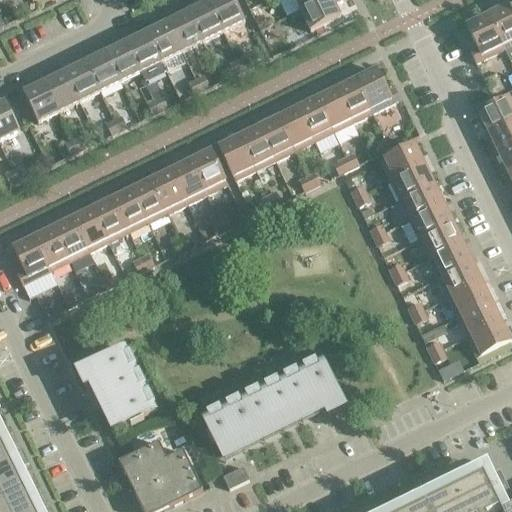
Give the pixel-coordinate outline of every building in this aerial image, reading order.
[(223,35),(206,0),(197,4),(200,9),(188,15),(202,45),(223,35)] [(216,0),(206,0),(223,35),(244,24),(232,0),(217,0),(216,1),(216,0)] [(293,0),(300,13),(326,0),(293,0)] [(347,1),(347,0),(326,0),(300,13),(310,34),(340,20),(334,7),(347,1)] [(511,48),(511,20),(506,9),(487,18),(504,53),(511,48)] [(202,45),(188,15),(176,21),(173,16),(165,20),(182,55),(202,45)] [(504,53),(487,18),(466,28),(477,51),(470,55),(476,67),(504,53)] [(263,19),(255,23),(260,33),(268,29),(263,19)] [(182,55),(165,20),(156,24),(159,29),(146,35),(161,65),(182,55)] [(161,65),(146,35),(134,41),(132,36),(124,40),(141,75),(161,65)] [(141,75),(124,40),(115,45),(117,49),(105,55),(120,85),(141,75)] [(120,85),(105,55),(93,61),(91,56),(83,60),(100,95),(120,85)] [(244,59),(236,63),(242,74),(250,71),(244,59)] [(100,95),(83,60),(74,65),(76,69),(64,75),(79,105),(100,95)] [(242,74),(236,63),(229,67),(234,78),(242,74)] [(376,73),(355,83),(372,117),(400,103),(395,92),(387,95),(376,73)] [(79,105),(64,75),(52,81),(50,76),(42,81),(59,115),(79,105)] [(203,79),(195,83),(201,94),(209,91),(203,79)] [(59,115),(42,81),(33,85),(35,89),(23,96),(37,126),(59,115)] [(201,94),(195,83),(188,87),(194,98),(201,94)] [(372,117),(355,83),(336,92),(353,127),(372,117)] [(353,127),(336,92),(317,102),(333,136),(353,127)] [(162,99),(154,103),(160,115),(168,111),(162,99)] [(511,125),(511,99),(478,116),(488,137),(511,125)] [(0,144),(20,135),(2,100),(0,100),(0,144)] [(333,136),(317,102),(297,111),(314,146),(333,136)] [(160,115),(154,103),(146,107),(152,118),(160,115)] [(314,146),(297,111),(278,121),(295,155),(314,146)] [(121,119),(113,123),(119,135),(127,131),(121,119)] [(295,155),(278,121),(258,130),(275,165),(295,155)] [(119,135),(113,123),(106,127),(111,138),(119,135)] [(511,149),(511,125),(488,137),(498,156),(511,149)] [(275,165),(258,130),(239,140),(256,174),(275,165)] [(80,140),(72,143),(78,155),(86,151),(80,140)] [(256,174),(239,140),(218,150),(235,184),(256,174)] [(376,146),(381,157),(390,153),(384,142),(376,146)] [(78,155),(72,143),(65,147),(70,159),(78,155)] [(380,165),(390,185),(424,168),(414,148),(380,165)] [(511,173),(511,149),(498,156),(507,176),(511,173)] [(210,154),(190,164),(206,199),(227,189),(210,154)] [(353,157),(345,161),(351,172),(359,168),(353,157)] [(351,172),(345,161),(337,165),(343,176),(351,172)] [(206,199),(190,164),(170,174),(187,208),(206,199)] [(434,188),(424,168),(390,185),(400,205),(434,188)] [(20,169),(12,173),(18,184),(25,181),(20,169)] [(18,184),(12,173),(4,177),(10,188),(18,184)] [(187,208),(170,174),(151,183),(168,218),(187,208)] [(314,176),(306,180),(312,191),(320,187),(314,176)] [(312,191),(306,180),(299,184),(304,195),(312,191)] [(350,180),(345,183),(348,190),(353,188),(350,180)] [(168,218),(151,183),(131,193),(148,227),(168,218)] [(443,207),(434,188),(400,205),(409,224),(443,207)] [(362,189),(351,195),(354,203),(366,197),(362,189)] [(148,227),(131,193),(112,203),(128,237),(148,227)] [(275,195),(268,199),(273,210),(281,207),(275,195)] [(370,205),(366,197),(354,203),(358,211),(370,205)] [(273,210),(268,199),(260,203),(265,214),(273,210)] [(128,237),(112,203),(92,212),(109,247),(128,237)] [(453,227),(443,207),(409,224),(419,243),(453,227)] [(370,211),(362,216),(365,222),(373,218),(370,211)] [(109,247),(92,212),(73,222),(89,256),(109,247)] [(226,220),(218,223),(224,235),(232,231),(226,220)] [(89,256),(73,222),(53,231),(70,266),(89,256)] [(224,235),(218,223),(210,227),(216,239),(224,235)] [(463,246),(453,227),(419,243),(428,263),(463,246)] [(381,228),(370,234),(373,242),(385,236),(381,228)] [(70,266),(53,231),(34,241),(51,275),(70,266)] [(389,244),(385,236),(373,242),(377,250),(389,244)] [(187,238),(179,242),(185,254),(193,250),(187,238)] [(51,275),(34,241),(13,251),(24,273),(17,277),(23,289),(51,275)] [(185,254),(179,242),(172,246),(177,258),(185,254)] [(472,266),(463,246),(428,263),(438,283),(472,266)] [(148,258),(140,261),(146,273),(154,269),(148,258)] [(146,273),(140,261),(133,265),(138,277),(146,273)] [(482,285),(472,266),(438,283),(448,302),(482,285)] [(400,267),(389,273),(392,281),(404,275),(400,267)] [(408,283),(404,275),(392,281),(396,289),(408,283)] [(109,277),(101,281),(107,292),(115,288),(109,277)] [(107,292),(101,281),(93,284),(99,296),(107,292)] [(491,305),(482,285),(448,302),(457,322),(491,305)] [(63,300),(68,311),(76,307),(71,296),(63,300)] [(501,324),(491,305),(457,322),(467,341),(501,324)] [(419,306),(408,312),(412,320),(423,314),(419,306)] [(427,322),(423,314),(412,320),(415,328),(427,322)] [(511,345),(501,324),(467,341),(477,361),(511,345)] [(433,334),(422,339),(425,346),(437,341),(433,334)] [(438,345),(427,351),(431,359),(442,353),(438,345)] [(102,414),(111,434),(118,430),(118,431),(130,425),(131,427),(130,427),(130,429),(144,422),(143,421),(142,422),(141,420),(156,412),(129,357),(127,352),(111,360),(110,358),(100,363),(101,365),(88,371),(89,371),(79,376),(86,392),(92,389),(104,413),(102,414)] [(446,361),(442,353),(431,359),(434,366),(446,361)] [(244,455),(243,453),(325,413),(328,418),(343,411),(338,401),(339,401),(333,388),(335,387),(329,377),(327,378),(320,363),(202,420),(210,435),(208,436),(207,435),(206,436),(212,449),(214,448),(213,447),(215,446),(221,458),(222,458),(225,464),(244,455)] [(450,368),(439,374),(443,384),(454,379),(450,368)] [(0,511),(51,511),(50,510),(45,511),(39,511),(41,510),(38,505),(37,506),(23,479),(25,478),(22,473),(21,474),(19,470),(28,466),(25,458),(21,451),(12,456),(10,452),(12,451),(9,446),(8,447),(0,431),(0,511)] [(159,446),(129,461),(119,466),(141,511),(167,511),(203,495),(183,455),(167,463),(159,446)] [(481,472),(477,463),(439,481),(444,491),(440,492),(439,491),(434,493),(435,495),(408,508),(407,506),(402,509),(403,511),(400,511),(399,511),(395,503),(380,510),(381,511),(511,511),(511,492),(510,493),(499,472),(490,477),(486,470),(481,472)] [(249,483),(243,470),(223,480),(229,493),(249,483)]
